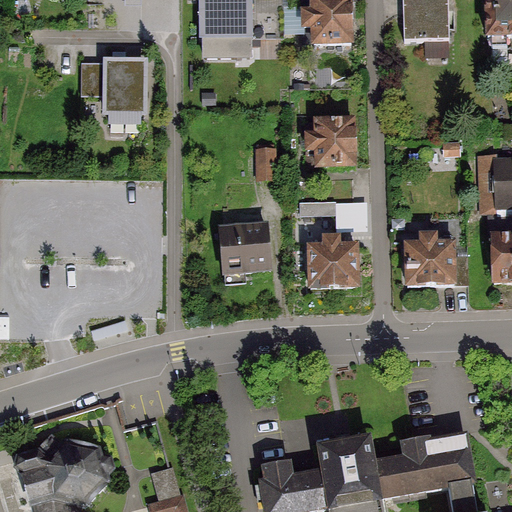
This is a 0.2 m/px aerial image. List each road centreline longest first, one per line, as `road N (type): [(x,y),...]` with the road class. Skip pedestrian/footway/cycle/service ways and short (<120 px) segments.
road 1 (residential): [(383,333),(167,356),(0,408)]
road 2 (residential): [(372,0),(383,333)]
road 3 (residential): [(511,335),(383,333)]
